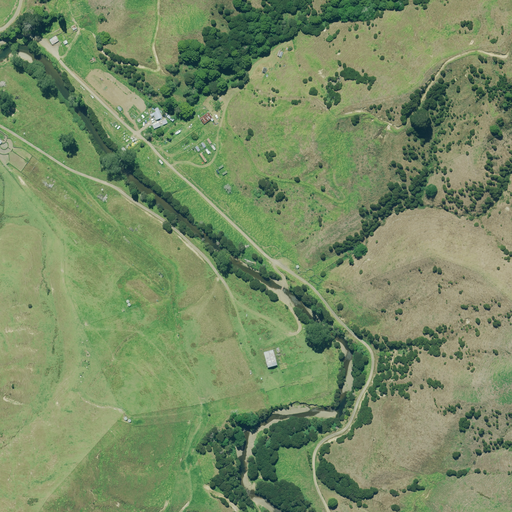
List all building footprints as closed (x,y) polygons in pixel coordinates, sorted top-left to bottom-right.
[(59,41),(56,36),(49,40),(52,45),(59,41)] [(163,119),(158,107),(154,109),(156,112),(152,113),(153,116),(154,115),(156,120),(159,119),(159,121),(163,119)] [(214,120),(208,112),(200,118),(204,124),(211,119),(212,121),(214,120)] [(33,160),(30,158),(23,169),(26,171),(33,160)] [(277,365),(273,350),(264,352),(268,367),(277,365)]
